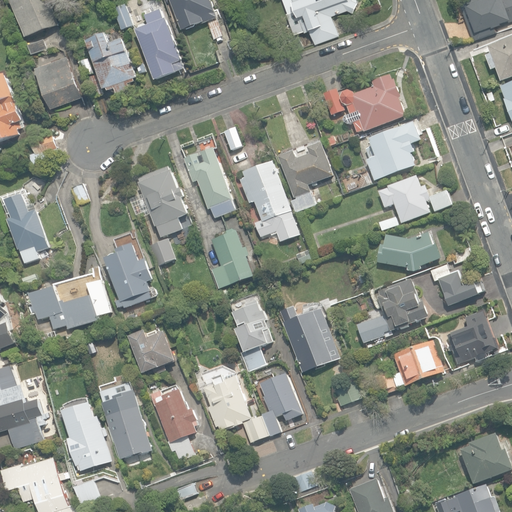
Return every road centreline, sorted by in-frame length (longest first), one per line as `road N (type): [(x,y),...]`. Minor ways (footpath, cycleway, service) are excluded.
road 1 (residential): [(424,21),(85,143)]
road 2 (residential): [(511,380),(211,491)]
road 3 (residential): [(424,21),(511,260)]
